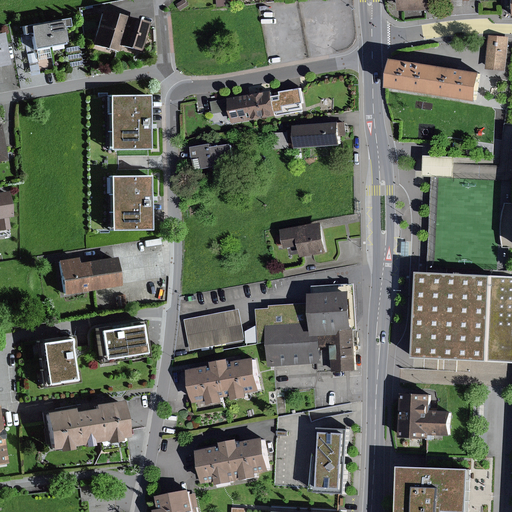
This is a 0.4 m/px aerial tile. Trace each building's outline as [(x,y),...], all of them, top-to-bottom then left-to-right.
[(398,0),(398,10),(425,9),(424,0),(398,0)] [(123,42),(131,18),(107,10),(97,39),(121,47),(123,42)] [(152,24),(131,18),(123,42),(144,49),(152,24)] [(74,21),(51,25),(55,47),(69,45),(67,32),(75,30),(74,21)] [(51,25),(27,29),(29,38),(36,37),(38,51),(55,47),(51,25)] [(8,28),(0,29),(0,62),(15,59),(8,28)] [(510,40),(491,38),(488,68),(507,70),(510,40)] [(449,67),(398,58),(393,84),(480,100),(485,74),(449,67)] [(299,86),(257,93),(261,117),(303,109),(299,86)] [(257,93),(214,101),(216,114),(233,111),(235,121),(261,117),(257,93)] [(156,97),(115,97),(115,151),(156,151),(156,97)] [(349,120),(301,123),(303,145),(350,142),(349,120)] [(6,121),(0,122),(0,160),(12,158),(6,121)] [(218,141),(197,144),(200,162),(218,159),(219,166),(243,162),(240,140),(219,144),(218,141)] [(456,154),(428,154),(428,175),(456,175),(456,154)] [(156,177),(115,177),(116,232),(157,232),(156,177)] [(7,189),(0,190),(0,228),(10,227),(8,216),(12,216),(7,189)] [(326,220),(287,228),(293,257),(332,250),(326,220)] [(68,293),(125,283),(120,251),(63,261),(68,293)] [(511,273),(506,273),(422,271),(420,354),(511,357),(511,273)] [(359,284),(321,286),(322,302),(270,305),(273,365),(328,362),(327,334),(344,333),(344,328),(361,327),(359,284)] [(244,307),(189,316),(194,348),(250,338),(244,307)] [(145,324),(105,329),(109,357),(149,351),(145,324)] [(344,333),(327,334),(328,362),(329,370),(364,368),(361,327),(344,328),(344,333)] [(72,336),(45,340),(51,381),(78,377),(72,336)] [(263,354),(194,368),(201,403),(270,390),(263,354)] [(432,391),(400,389),(397,439),(430,440),(431,432),(450,433),(451,408),(431,407),(432,391)] [(46,411),(52,448),(132,435),(126,398),(46,411)] [(0,461),(11,460),(2,402),(0,402),(0,461)] [(357,430),(324,429),(321,489),(354,490),(357,430)] [(273,434),(205,448),(213,482),(280,468),(273,434)] [(471,466),(406,463),(403,511),(449,511),(450,509),(470,510),(471,466)] [(202,511),(197,486),(164,493),(167,511),(202,511)]
